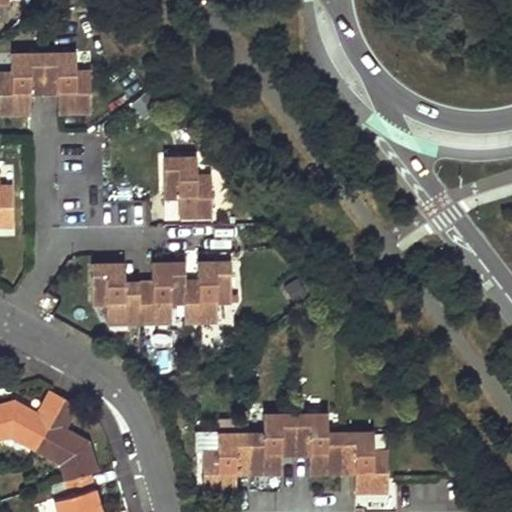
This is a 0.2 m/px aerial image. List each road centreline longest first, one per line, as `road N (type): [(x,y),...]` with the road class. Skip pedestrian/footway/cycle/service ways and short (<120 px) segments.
road 1 (residential): [(234,237),(75,238),(40,262),(3,319)]
road 2 (residential): [(3,319),(114,383),(135,410),(167,511)]
road 3 (secondary): [(326,0),(349,63),(373,94),(391,111),(448,133)]
